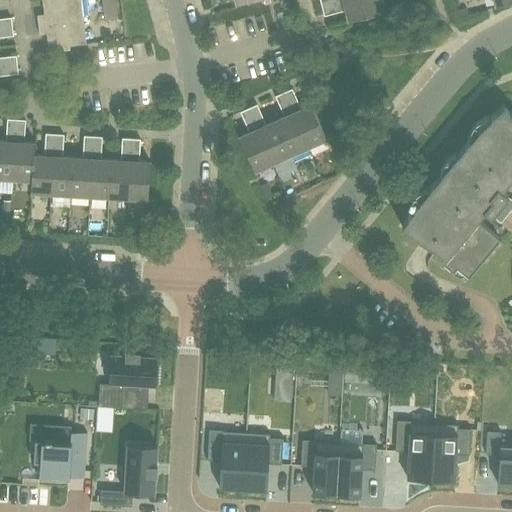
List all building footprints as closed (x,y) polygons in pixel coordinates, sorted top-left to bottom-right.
[(81,0),(45,0),(43,0),(44,14),(37,15),(40,34),(47,33),(49,48),(87,43),(81,0)] [(118,17),(115,0),(102,0),(105,19),(118,17)] [(382,0),(346,0),(322,6),(324,15),(346,10),(348,20),(385,10),(382,0)] [(0,27),(12,26),(11,17),(0,18),(0,27)] [(0,36),(14,35),(12,26),(0,27),(0,36)] [(0,66),(17,64),(16,55),(0,57),(0,66)] [(17,64),(0,66),(0,75),(18,73),(17,64)] [(284,92),(308,147),(327,138),(311,104),(301,108),(292,88),(284,92)] [(291,154),(308,147),(284,92),(276,96),(284,116),(276,120),(291,154)] [(291,154),(276,120),(266,124),(257,104),(249,108),(273,162),(291,154)] [(402,225),(422,239),(427,243),(436,249),(434,253),(453,269),(457,264),(468,274),(499,237),(478,218),(485,210),(491,215),(494,212),(501,217),(502,214),(503,213),(504,211),(506,209),(509,206),(511,203),(506,198),(508,194),(502,189),(509,181),(511,183),(511,114),(503,105),(480,127),(442,172),(420,199),(402,225)] [(255,171),(273,162),(249,108),(241,111),(250,131),(239,136),(255,171)] [(0,178),(13,179),(16,119),(7,118),(6,140),(0,139),(0,178)] [(34,154),(35,154),(35,142),(24,141),(25,120),(16,119),(13,179),(32,180),(33,180),(34,154)] [(51,193),(55,133),(46,133),(45,155),(35,154),(34,154),(33,180),(32,180),(31,192),(51,193)] [(71,194),(73,156),(63,156),(64,134),(55,133),(51,193),(71,194)] [(90,196),(93,136),(84,135),(83,157),(73,156),(71,194),(90,196)] [(109,197),(111,159),(101,158),(102,136),(93,136),(90,196),(109,197)] [(128,198),(131,138),(122,137),(121,159),(111,159),(109,197),(128,198)] [(131,138),(128,198),(148,199),(150,161),(139,160),(140,139),(131,138)] [(268,180),(262,183),(268,197),(274,194),(268,180)] [(1,218),(9,218),(9,200),(4,200),(4,204),(1,204),(1,218)] [(98,404),(98,406),(127,408),(127,404),(128,390),(138,390),(138,385),(156,386),(158,357),(140,356),(140,353),(125,352),(125,355),(111,355),(109,383),(99,383),(98,404)] [(389,386),(390,368),(358,366),(357,384),(389,386)] [(341,380),(328,379),(327,393),(341,394),(341,380)] [(84,408),(83,418),(93,419),(94,408),(84,408)] [(397,419),(395,450),(409,451),(407,477),(431,479),(434,422),(411,421),(411,420),(397,419)] [(434,422),(431,479),(455,480),(456,454),(470,454),(471,428),(458,427),(458,424),(434,422)] [(209,428),(207,459),(221,460),(219,486),(243,488),(246,432),(223,430),(223,429),(209,428)] [(35,440),(34,461),(40,462),(39,478),(69,479),(70,470),(85,470),(87,432),(71,431),(52,430),(52,439),(45,438),(45,440),(35,439),(35,440)] [(487,430),(486,453),(499,454),(497,483),(511,483),(511,444),(500,444),(501,431),(487,430)] [(246,432),(243,488),(267,489),(268,463),(282,464),(283,437),(270,437),(270,433),(246,432)] [(302,439),(301,465),(314,466),(312,492),(336,494),(339,442),(316,441),(316,439),(302,439)] [(339,442),(336,494),(360,495),(362,469),(375,469),(377,443),(363,442),(363,444),(339,442)] [(101,489),(100,503),(132,505),(133,492),(154,493),(155,475),(157,475),(157,474),(156,474),(156,466),(157,466),(157,464),(156,464),(157,446),(127,444),(125,490),(101,489)]
